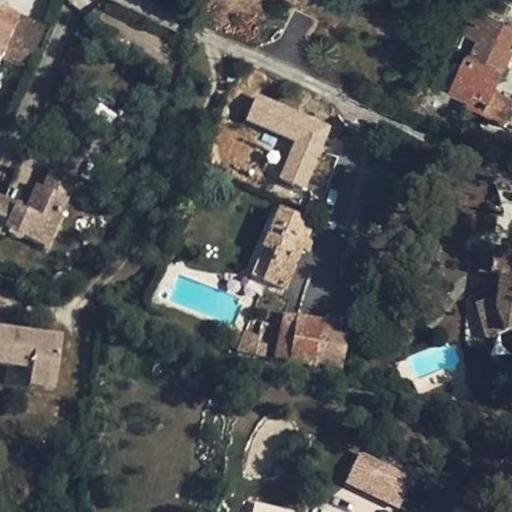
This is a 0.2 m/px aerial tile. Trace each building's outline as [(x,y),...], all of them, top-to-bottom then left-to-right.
[(490,14),(475,7),(457,46),(468,52),(472,54),(490,14)] [(0,54),(17,15),(0,8),(0,54)] [(511,39),(511,24),(490,14),(472,54),(468,52),(451,89),(470,98),(466,109),(501,125),(511,103),(511,98),(495,89),(511,51),(511,48),(508,47),(511,39)] [(256,92),(245,120),(293,140),(278,179),(306,190),(333,123),(256,92)] [(57,167),(47,187),(55,189),(63,170),(57,167)] [(5,194),(0,205),(0,226),(5,229),(8,225),(42,240),(51,221),(57,224),(79,177),(63,170),(55,189),(47,187),(40,207),(27,210),(18,207),(19,203),(9,199),(11,196),(5,194)] [(29,203),(11,196),(9,199),(19,203),(18,207),(27,210),(40,207),(47,187),(38,183),(29,203)] [(284,287),(300,249),(312,223),(279,209),(262,248),(273,252),(262,278),(284,287)] [(48,243),(57,224),(51,221),(42,240),(48,243)] [(312,223),(300,249),(308,251),(311,245),(318,248),(326,229),(312,223)] [(251,273),(262,278),(273,252),(262,248),(251,273)] [(499,275),(496,297),(495,310),(478,314),(485,339),(511,330),(511,254),(480,251),(478,272),(499,275)] [(475,305),(478,314),(495,310),(496,297),(475,305)] [(288,358),(296,316),(281,313),(272,355),(288,358)] [(323,320),(339,323),(340,315),(324,313),(323,320)] [(315,363),(323,320),(296,316),(288,358),(315,363)] [(339,323),(323,320),(315,363),(339,367),(347,325),(339,323)] [(36,335),(0,329),(0,363),(32,368),(29,386),(55,390),(62,338),(36,335)] [(240,340),(244,331),(240,329),(229,351),(244,357),(249,344),(240,340)] [(253,335),(244,331),(240,340),(249,344),(250,341),(253,335)] [(259,344),(250,341),(249,344),(244,357),(252,360),(259,344)] [(358,450),(344,483),(400,508),(415,474),(358,450)]
